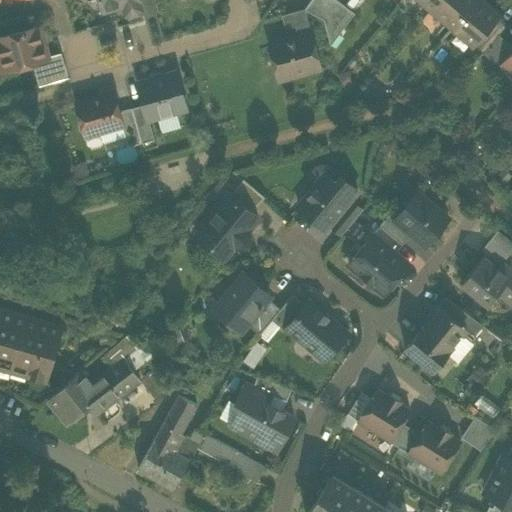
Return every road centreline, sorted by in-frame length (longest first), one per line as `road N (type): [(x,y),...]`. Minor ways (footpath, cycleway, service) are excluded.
road 1 (residential): [(80,81),(246,24),(240,0)]
road 2 (residential): [(0,421),(162,511)]
road 3 (residential): [(281,511),(283,488),(363,348)]
road 4 (residential): [(379,325),(475,212)]
road 5 (residential): [(285,248),(379,325)]
